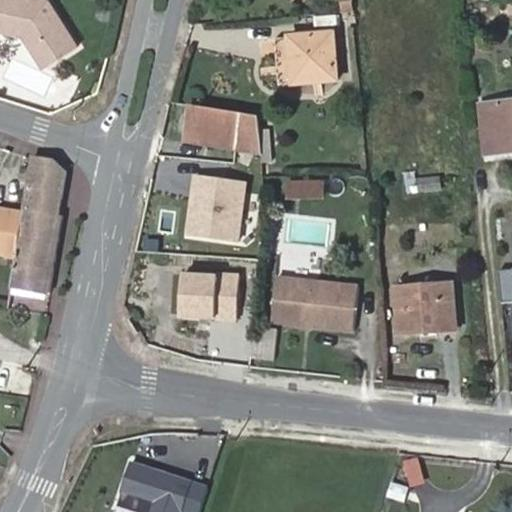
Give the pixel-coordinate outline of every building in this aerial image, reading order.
[(37,50),(35,51),(44,67),(79,48),(52,0),(4,0),(0,24),(0,29),(25,34),(32,46),(34,44),(37,50)] [(335,34),(291,38),(295,85),(340,81),(335,34)] [(511,151),(511,100),(481,104),(486,154),(511,151)] [(187,142),(265,154),(261,117),(192,105),(187,142)] [(35,157),(25,216),(18,257),(13,287),(50,293),(51,293),(64,216),(61,215),(67,172),(58,161),(35,157)] [(404,176),(405,193),(441,190),(439,174),(404,176)] [(327,197),(327,181),(306,182),(306,198),(327,197)] [(306,198),(306,182),(293,182),(294,198),(306,198)] [(0,253),(18,257),(25,216),(0,211),(0,253)] [(511,267),(499,268),(501,302),(511,301),(511,267)] [(279,278),(274,323),(356,331),(361,287),(279,278)] [(457,329),(454,285),(396,289),(400,333),(457,329)] [(279,330),(259,327),(255,358),(275,361),(279,330)] [(406,485),(422,483),(419,455),(403,457),(406,485)] [(144,511),(181,511),(190,477),(127,461),(119,493),(147,500),(144,511)] [(387,496),(403,501),(407,486),(391,482),(387,496)]
